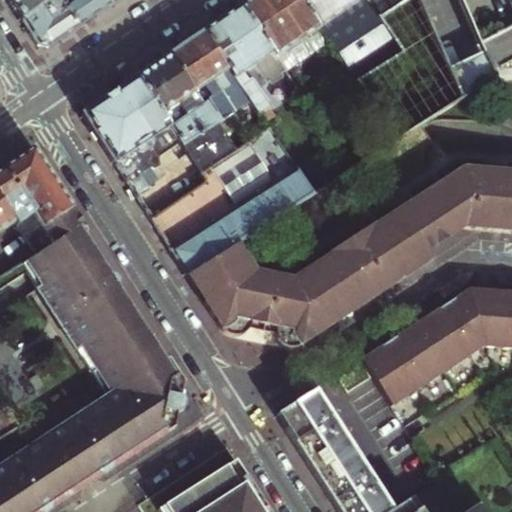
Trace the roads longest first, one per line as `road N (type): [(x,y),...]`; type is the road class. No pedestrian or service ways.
road 1 (residential): [(237,413),(37,104)]
road 2 (residential): [(511,264),(457,271),(237,413)]
road 3 (residential): [(37,104),(191,0)]
road 4 (residential): [(87,511),(237,413)]
